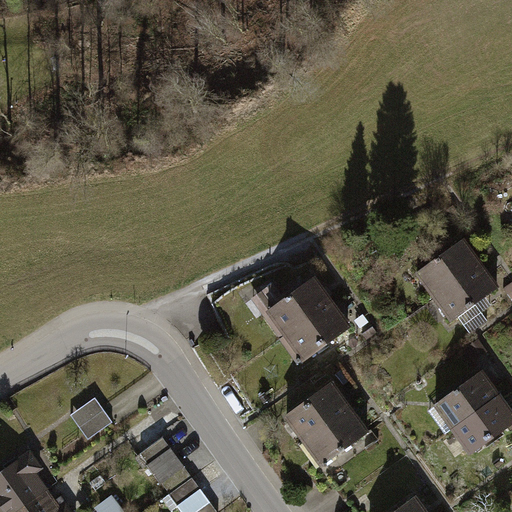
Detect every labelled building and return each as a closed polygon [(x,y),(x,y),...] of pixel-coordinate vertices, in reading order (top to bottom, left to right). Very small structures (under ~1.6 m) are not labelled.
[(482,265),(465,242),(416,277),(432,300),(482,265)] [(482,265),(432,300),(450,325),(500,289),(482,265)] [(269,321),(287,346),(335,312),(317,287),(269,321)] [(287,346),(305,371),(353,337),(335,312),(287,346)] [(436,414),(454,439),(502,406),(484,381),(436,414)] [(288,425),(306,450),(353,416),(336,391),(288,425)] [(73,421),(90,445),(115,428),(98,403),(73,421)] [(455,440),(473,465),(511,437),(511,419),(503,406),(455,440)] [(306,450),(324,475),(372,442),(354,416),(306,450)] [(217,511),(167,440),(140,458),(177,511),(217,511)] [(29,463),(0,482),(0,510),(1,511),(24,511),(51,495),(29,463)] [(89,511),(127,511),(116,494),(89,511)] [(63,511),(51,495),(24,511),(63,511)]
